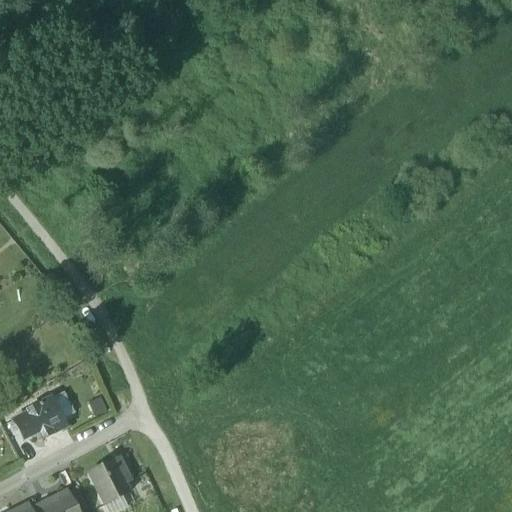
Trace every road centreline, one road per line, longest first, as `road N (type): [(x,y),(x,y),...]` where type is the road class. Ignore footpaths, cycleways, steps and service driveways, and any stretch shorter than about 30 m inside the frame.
road 1 (track): [(145,410),(102,313),(0,184)]
road 2 (residential): [(0,485),(145,410)]
